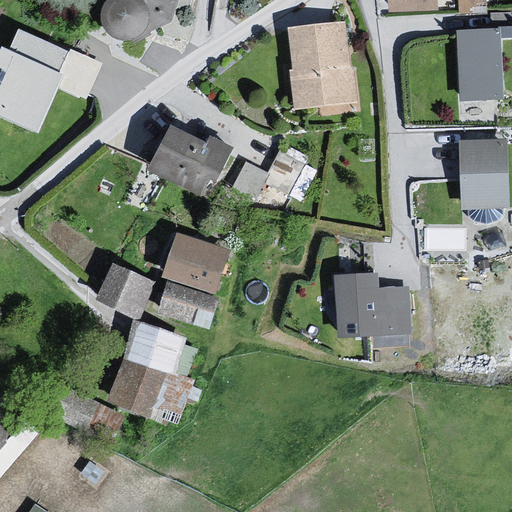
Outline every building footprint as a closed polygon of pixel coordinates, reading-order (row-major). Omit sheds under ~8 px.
[(126,46),(134,44),(141,39),(146,33),(149,25),(149,17),(146,9),(141,3),(136,0),(111,0),(105,5),(101,12),(100,20),(101,29),(105,36),(111,42),(118,45),(126,46)] [(179,0),(111,0),(136,0),(141,3),(146,9),(149,17),(149,25),(172,23),(179,0)] [(436,0),(387,0),(389,15),(437,14),(436,0)] [(285,31),(295,115),(358,111),(345,26),(285,31)] [(70,53),(20,32),(11,54),(3,51),(0,59),(0,119),(41,137),(61,90),(88,102),(104,65),(71,51),(70,53)] [(501,32),(457,33),(459,104),(505,102),(501,32)] [(143,175),(199,201),(234,151),(209,139),(205,145),(168,128),(143,175)] [(509,141),(459,143),(459,214),(510,213),(509,141)] [(245,158),(236,182),(258,190),(261,180),(290,190),(304,152),(279,143),(270,168),(245,158)] [(305,197),(315,164),(302,160),(292,193),(305,197)] [(175,237),(162,281),(216,299),(230,255),(175,237)] [(111,266),(97,301),(138,326),(155,285),(111,266)] [(379,276),(336,279),(340,340),(413,336),(410,288),(380,290),(379,276)] [(216,299),(165,286),(158,316),(211,330),(216,299)] [(138,326),(133,325),(110,401),(177,432),(195,388),(179,381),(190,342),(138,326)] [(0,454),(30,415),(0,387),(0,454)]
